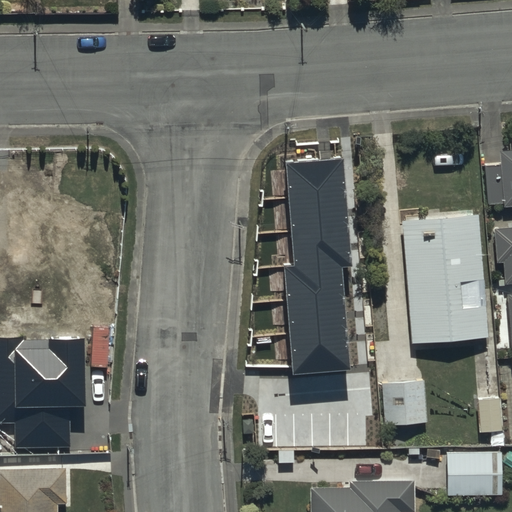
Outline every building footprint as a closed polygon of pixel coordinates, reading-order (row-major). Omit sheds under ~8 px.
[(504,202),(504,206),(511,205),(511,147),(499,149),(500,165),(486,166),(488,204),(504,202)] [(349,369),(341,268),(351,267),(342,158),(285,163),(293,264),(283,265),(294,374),(349,369)] [(480,215),(403,219),(410,342),(487,338),(480,215)] [(92,228),(15,222),(8,308),(85,314),(92,228)] [(511,294),(508,295),(511,362),(511,226),(493,227),(495,261),(503,260),(505,283),(511,283),(511,294)] [(84,338),(0,338),(0,422),(14,422),(15,447),(69,447),(69,408),(85,407),(84,338)] [(315,378),(273,376),(272,438),(314,439),(315,378)] [(426,422),(421,378),(384,383),(389,426),(426,422)] [(501,398),(476,400),(478,431),(503,430),(501,398)] [(501,449),(448,449),(448,494),(501,494),(501,449)] [(67,471),(0,472),(0,511),(57,511),(57,503),(67,503),(67,471)] [(415,511),(415,479),(350,479),(350,487),(311,487),(310,511),(415,511)]
